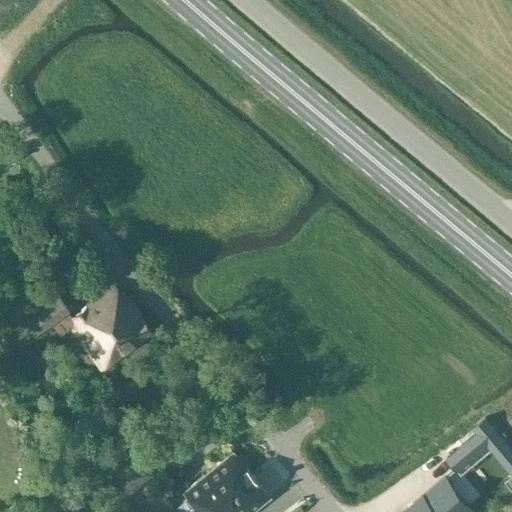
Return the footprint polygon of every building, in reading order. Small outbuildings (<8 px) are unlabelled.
[(227,240),(259,236),(258,225),(226,229),(227,240)] [(70,329),(103,374),(154,338),(124,295),(121,297),(114,288),(73,317),(71,314),(68,317),(69,318),(68,319),(66,316),(70,313),(56,292),(20,316),(35,338),(52,326),(60,336),(70,329)] [(451,455),(461,464),(490,444),(511,466),(511,481),(508,485),(511,488),(511,449),(484,417),(472,425),(480,435),(451,455)] [(192,444),(207,434),(198,422),(184,432),(192,444)] [(193,511),(203,511),(251,473),(233,451),(231,452),(232,452),(183,492),(193,504),(189,507),(193,511)] [(142,460),(110,485),(120,498),(152,473),(142,460)] [(447,467),(403,503),(410,511),(457,511),(473,499),(447,467)] [(250,511),(268,497),(268,498),(270,496),(251,473),(203,511),(250,511)]
